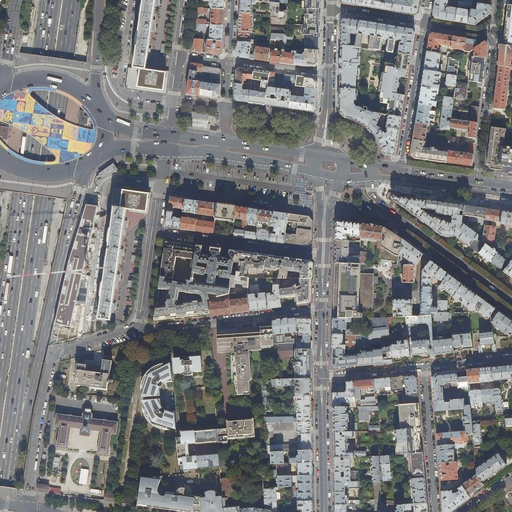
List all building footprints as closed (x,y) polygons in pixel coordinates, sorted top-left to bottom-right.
[(126,86),(164,91),(165,85),(166,73),(162,72),(162,71),(151,69),(151,71),(146,70),(148,58),(150,59),(151,49),(149,48),(152,30),(154,30),(155,20),(153,20),(155,5),(157,5),(158,0),(143,0),(141,22),(138,39),(136,58),(134,68),(128,67),(127,77),(126,86)] [(226,5),(225,0),(203,0),(204,0),(204,1),(210,2),(210,0),(212,0),(212,9),(225,10),(226,5)] [(241,6),(240,13),(253,14),(253,4),(256,4),(260,4),(260,2),(241,0),(241,6)] [(320,3),(320,0),(302,0),(302,9),(320,9),(320,3)] [(382,10),(393,11),(394,0),(373,0),(373,8),(382,10)] [(418,13),(420,0),(407,0),(408,0),(408,1),(407,1),(407,2),(406,1),(406,0),(404,0),(394,0),(393,11),(404,13),(415,15),(418,13)] [(435,0),(434,9),(433,16),(435,18),(444,20),(455,22),(457,9),(448,7),(446,9),(445,7),(447,6),(447,4),(448,4),(448,0),(435,0)] [(286,20),(287,11),(281,11),(280,9),(280,3),(271,2),(270,11),(272,12),(271,18),(277,18),(277,20),(286,20)] [(471,11),(469,24),(475,25),(481,20),(491,13),(492,7),(478,4),(477,10),(478,10),(477,11),(476,10),(475,10),(475,11),(471,10),(471,11)] [(225,20),(225,10),(212,9),(199,8),(198,13),(206,14),(206,11),(210,11),(211,10),(212,10),(211,23),(210,23),(209,22),(208,22),(206,20),(197,19),(197,24),(224,26),(225,20)] [(320,17),(320,9),(302,9),(287,8),(287,11),(287,24),(304,25),(319,25),(320,17)] [(457,9),(455,22),(462,23),(469,24),(471,11),(457,9)] [(240,22),(239,31),(250,32),(253,32),(254,14),(253,14),(240,13),(240,22)] [(341,34),(341,46),(350,46),(351,36),(352,37),(352,35),(351,35),(351,34),(355,35),(357,35),(359,21),(351,20),(344,18),(342,21),(341,34)] [(361,47),(374,49),(378,24),(368,22),(359,21),(357,35),(355,46),(361,47)] [(224,34),(224,26),(197,24),(196,31),(202,31),(201,39),(204,40),(208,40),(214,40),(217,40),(223,41),(224,34)] [(394,45),(395,40),(397,27),(387,26),(378,24),(374,49),(393,53),(394,45)] [(319,31),(319,25),(304,25),(303,35),(307,35),(306,51),(319,51),(319,43),(319,31)] [(405,29),(397,27),(395,40),(398,40),(399,40),(402,40),(401,42),(400,42),(398,51),(395,50),(396,45),(394,45),(393,53),(398,53),(411,56),(413,45),(415,33),(413,30),(405,29)] [(239,36),(238,42),(251,43),(253,43),(254,40),(251,40),(252,37),(250,37),(250,32),(239,31),(239,36)] [(428,43),(427,52),(430,53),(438,54),(438,51),(441,51),(442,47),(439,47),(439,45),(450,47),(449,48),(451,49),(453,37),(433,33),(432,34),(430,36),(428,43)] [(288,64),(294,65),(295,51),(293,51),(292,51),(292,54),(285,53),(285,50),(286,51),(287,46),(287,39),(292,40),(292,35),(287,35),(285,35),(284,41),(283,41),(282,52),(282,53),(281,63),(288,64)] [(460,38),(453,37),(451,49),(455,49),(455,51),(457,51),(457,50),(464,51),(466,39),(460,38)] [(193,51),(202,52),(203,47),(204,47),(204,45),(203,45),(204,40),(201,39),(199,39),(194,39),(193,51)] [(474,40),(466,39),(464,51),(470,52),(475,48),(483,43),(484,42),(474,40)] [(223,47),(223,41),(217,40),(217,43),(215,43),(215,44),(214,44),(214,40),(208,40),(206,53),(211,54),(220,55),(223,52),(223,47)] [(252,59),(255,60),(255,55),(251,54),(250,54),(251,43),(238,42),(238,48),(238,55),(240,57),(252,59)] [(485,42),(484,42),(483,43),(475,48),(475,53),(474,53),(474,57),(485,58),(486,58),(486,50),(487,45),(485,42)] [(261,60),(268,61),(271,44),(256,43),(256,46),(255,53),(255,55),(255,60),(261,60)] [(511,46),(504,46),(500,45),(499,59),(499,66),(511,68),(511,65),(511,66),(511,58),(511,56),(511,55),(511,46)] [(364,126),(368,129),(375,113),(368,110),(369,108),(365,106),(364,108),(359,106),(357,107),(355,104),(355,100),(357,100),(358,94),(357,94),(357,75),(358,74),(358,65),(359,65),(359,57),(357,57),(358,52),(360,53),(361,47),(355,46),(353,46),(350,46),(341,46),(341,53),(340,68),(340,81),(339,109),(340,109),(340,110),(340,112),(345,117),(346,117),(348,117),(348,119),(352,120),(357,121),(361,123),(364,126)] [(274,62),(281,63),(282,53),(282,52),(278,52),(279,49),(276,49),(276,51),(272,51),(270,62),(274,62)] [(300,66),(307,67),(306,51),(295,51),(294,65),(300,66)] [(314,68),(318,64),(318,58),(319,51),(306,51),(307,67),(310,68),(314,68)] [(424,71),(429,71),(438,73),(438,70),(439,70),(440,68),(442,68),(443,65),(438,64),(438,63),(439,63),(441,54),(438,54),(430,53),(427,52),(425,62),(424,71)] [(410,64),(411,56),(398,53),(397,61),(395,61),(394,64),(386,63),(384,74),(382,73),(379,92),(381,92),(380,99),(381,99),(380,103),(388,104),(388,108),(389,108),(389,111),(388,114),(388,115),(401,117),(402,111),(403,109),(400,108),(402,95),(398,94),(397,92),(397,91),(399,78),(401,76),(405,77),(406,70),(407,70),(407,69),(408,63),(410,64)] [(485,58),(474,57),(473,64),(471,63),(470,75),(470,81),(476,82),(482,83),(483,73),(485,58)] [(449,58),(447,74),(457,76),(458,70),(455,69),(455,65),(458,66),(459,60),(449,58)] [(191,95),(200,96),(202,78),(200,78),(200,82),(195,81),(196,75),(197,75),(198,71),(202,72),(203,67),(203,65),(196,64),(191,63),(186,94),(191,95)] [(511,68),(499,66),(495,97),(493,109),(505,110),(511,68)] [(202,78),(200,96),(206,97),(217,98),(220,96),(221,83),(221,72),(218,69),(208,67),(203,67),(202,72),(202,78)] [(236,79),(236,84),(243,85),(245,85),(245,84),(246,84),(246,79),(252,79),(254,70),(246,69),(239,68),(236,71),(236,79)] [(256,104),(265,105),(267,93),(261,92),(258,91),(257,91),(255,88),(253,88),(253,86),(255,87),(257,71),(254,70),(252,79),(251,85),(251,89),(250,91),(249,103),(256,104)] [(258,90),(267,91),(270,72),(261,71),(258,90)] [(421,87),(428,88),(439,90),(440,84),(438,84),(438,85),(437,85),(438,82),(436,82),(436,81),(438,81),(439,78),(441,78),(441,73),(438,73),(429,71),(424,71),(423,79),(421,87)] [(276,107),(289,109),(291,96),(291,92),(291,91),(273,88),(275,73),(270,72),(267,91),(267,93),(265,105),(276,107)] [(456,82),(457,76),(447,74),(446,81),(445,84),(446,84),(446,85),(456,87),(456,82)] [(292,81),(291,86),(295,86),(297,76),(285,75),(284,80),(292,81)] [(310,78),(297,76),(295,86),(299,87),(299,85),(300,80),(310,81),(310,78)] [(318,79),(310,78),(310,81),(310,85),(309,88),(317,89),(318,84),(318,79)] [(456,87),(455,93),(454,98),(466,100),(468,84),(456,82),(456,87)] [(241,102),(249,103),(250,91),(243,90),(243,85),(236,84),(235,93),(235,98),(237,101),(241,102)] [(314,112),(317,109),(317,100),(317,89),(309,88),(302,87),(302,89),(305,89),(305,96),(304,98),(291,96),(289,109),(299,110),(314,112)] [(420,97),(419,104),(432,106),(436,107),(437,102),(435,102),(435,99),(433,98),(433,97),(435,97),(436,94),(438,94),(439,90),(428,88),(421,87),(420,97)] [(453,109),(454,98),(444,97),(444,98),(444,101),(443,108),(453,109)] [(417,114),(416,123),(428,125),(429,125),(430,120),(434,121),(435,117),(431,116),(431,115),(435,115),(436,112),(432,111),(432,106),(419,104),(417,114)] [(453,109),(443,108),(440,129),(450,130),(450,128),(451,122),(447,121),(448,117),(449,118),(452,118),(453,109)] [(85,112),(80,112),(78,124),(88,126),(89,118),(84,117),(85,112)] [(211,114),(194,112),(193,119),(193,126),(209,128),(210,121),(211,114)] [(473,123),(478,123),(478,121),(479,113),(472,112),(471,112),(470,120),(473,120),(473,123)] [(374,135),(376,138),(383,127),(383,125),(382,125),(381,127),(378,126),(377,125),(378,123),(379,124),(380,122),(378,122),(380,119),(384,120),(385,118),(385,115),(375,113),(368,129),(372,132),(374,135)] [(400,124),(401,117),(388,115),(385,115),(385,118),(388,119),(387,123),(386,123),(385,125),(387,125),(386,128),(399,130),(400,124)] [(476,139),(477,129),(478,123),(473,123),(451,120),(451,122),(450,128),(469,131),(468,138),(476,139)] [(427,133),(428,125),(416,123),(414,132),(413,140),(425,142),(427,134),(425,134),(425,133),(427,133)] [(9,129),(0,127),(0,136),(3,136),(3,140),(8,140),(9,129)] [(378,141),(380,145),(381,148),(383,154),(395,155),(397,143),(399,130),(386,128),(383,127),(376,138),(378,141)] [(487,165),(491,169),(511,171),(511,147),(504,146),(506,129),(492,127),(487,165)] [(413,140),(412,147),(411,153),(415,158),(417,159),(439,162),(446,163),(448,152),(445,152),(446,147),(448,147),(449,139),(436,137),(436,136),(431,135),(430,142),(429,143),(425,142),(413,140)] [(448,152),(446,163),(472,166),(474,154),(454,152),(448,151),(448,152)] [(105,320),(111,321),(112,313),(114,314),(114,310),(115,304),(113,303),(115,292),(116,285),(118,285),(119,277),(119,275),(117,275),(119,259),(122,260),(122,254),(123,250),(121,249),(123,231),(126,231),(126,230),(127,221),(125,221),(126,209),(131,210),(131,212),(135,212),(142,213),(143,212),(147,212),(149,194),(143,193),(119,190),(116,189),(113,208),(115,208),(99,319),(105,320)] [(407,209),(420,219),(425,212),(421,209),(422,208),(423,209),(424,209),(426,209),(427,201),(411,199),(395,196),(394,196),(393,196),(392,196),(392,197),(392,198),(392,199),(407,209)] [(173,228),(181,229),(183,217),(176,216),(177,213),(174,212),(175,208),(184,209),(185,199),(178,198),(170,197),(166,227),(173,228)] [(193,200),(185,199),(184,209),(183,216),(185,216),(185,212),(192,213),(192,215),(193,215),(192,217),(197,217),(199,201),(193,200)] [(213,234),(214,233),(218,204),(207,202),(199,201),(197,217),(197,218),(198,218),(199,214),(201,215),(207,215),(206,217),(202,216),(202,221),(196,220),(195,231),(205,233),(213,234)] [(430,201),(427,201),(426,209),(436,211),(436,212),(437,213),(438,214),(444,215),(445,215),(446,216),(447,215),(452,216),(452,220),(456,221),(457,216),(460,216),(461,211),(464,211),(464,206),(457,205),(430,201)] [(214,233),(232,235),(233,228),(233,227),(235,219),(237,206),(227,205),(218,204),(214,233)] [(98,206),(86,205),(69,261),(54,324),(71,327),(82,277),(98,206)] [(240,237),(244,238),(246,228),(247,220),(249,208),(243,207),(237,206),(235,219),(243,220),(242,227),(244,228),(244,230),(234,229),(233,237),(240,237)] [(475,207),(464,206),(464,211),(463,215),(469,216),(469,221),(482,222),(482,221),(484,222),(485,218),(486,209),(481,208),(475,207)] [(256,221),(258,222),(260,210),(255,209),(249,208),(247,220),(249,221),(248,225),(252,225),(251,227),(253,227),(254,225),(255,226),(256,221)] [(493,210),(486,209),(485,218),(484,222),(484,225),(485,225),(490,226),(490,224),(489,224),(489,221),(493,221),(493,222),(492,223),(492,226),(496,227),(499,228),(500,227),(500,224),(502,211),(494,210),(493,210)] [(258,224),(257,232),(256,240),(263,241),(270,242),(271,233),(272,226),(274,211),(267,210),(260,210),(258,222),(258,224)] [(284,244),(284,243),(285,235),(280,235),(280,233),(280,232),(282,233),(286,233),(286,230),(288,213),(281,212),(274,211),(272,226),(274,227),(274,231),(275,231),(277,232),(277,233),(276,234),(271,233),(270,242),(277,243),(284,244)] [(511,212),(510,212),(502,211),(500,224),(511,225),(511,212)] [(454,237),(455,236),(456,221),(452,220),(451,223),(448,223),(448,222),(447,223),(446,224),(446,223),(446,222),(445,222),(444,221),(443,222),(437,218),(437,217),(435,217),(434,218),(433,218),(425,212),(420,219),(435,231),(440,235),(444,236),(447,237),(450,237),(450,236),(451,237),(452,237),(454,237)] [(288,213),(286,230),(291,230),(291,233),(290,233),(290,234),(286,233),(285,235),(284,243),(308,246),(312,242),(313,236),(313,225),(313,221),(309,216),(301,215),(297,215),(288,213)] [(462,241),(469,246),(473,240),(478,241),(478,236),(478,235),(462,223),(463,215),(463,216),(460,216),(457,216),(456,221),(455,236),(462,241)] [(188,230),(195,231),(196,220),(196,219),(183,217),(181,229),(188,230)] [(336,232),(336,241),(347,241),(348,235),(357,236),(356,241),(361,241),(361,240),(362,224),(339,221),(336,223),(336,232)] [(374,226),(362,224),(361,240),(366,241),(366,239),(382,241),(384,227),(374,226)] [(494,243),(496,227),(492,226),(490,226),(485,225),(482,241),(486,242),(494,243)] [(392,232),(384,227),(382,241),(381,244),(381,249),(380,254),(399,258),(400,255),(403,240),(398,236),(398,234),(398,232),(394,229),(392,232)] [(250,239),(256,240),(257,232),(253,232),(251,231),(251,230),(250,228),(246,228),(244,238),(250,239)] [(413,247),(403,240),(400,255),(403,257),(402,258),(404,260),(405,258),(406,259),(405,260),(406,261),(407,260),(410,262),(407,265),(415,266),(423,255),(413,247)] [(473,249),(479,253),(486,244),(486,242),(482,241),(478,241),(473,240),(469,246),(473,249)] [(335,252),(335,263),(347,263),(347,259),(350,259),(349,263),(360,264),(360,257),(349,257),(349,254),(354,254),(354,248),(349,248),(350,241),(347,241),(336,241),(335,252)] [(166,242),(161,277),(166,278),(187,281),(192,281),(193,278),(193,274),(197,245),(172,242),(172,243),(166,242)] [(491,263),(491,262),(498,253),(496,251),(496,250),(495,249),(494,249),(493,249),(486,244),(479,253),(479,254),(485,258),(491,263)] [(208,256),(203,255),(202,253),(203,246),(197,245),(193,274),(205,275),(205,273),(207,274),(208,276),(207,281),(216,282),(216,277),(218,275),(220,275),(220,277),(230,279),(229,284),(231,284),(232,275),(234,263),(235,251),(230,250),(229,257),(227,258),(222,258),(221,256),(222,249),(216,248),(211,247),(210,255),(208,256)] [(361,264),(368,264),(368,261),(366,261),(367,249),(361,249),(360,257),(360,264),(361,264)] [(264,270),(264,268),(267,255),(252,253),(235,251),(234,263),(238,263),(238,266),(237,266),(236,273),(237,273),(237,276),(232,275),(231,284),(229,294),(248,293),(249,281),(249,278),(248,278),(250,268),(264,270)] [(504,262),(506,259),(498,253),(491,262),(495,266),(501,270),(504,264),(504,262)] [(292,259),(267,255),(264,268),(276,270),(278,269),(280,269),(279,278),(281,278),(287,278),(288,271),(301,272),(300,274),(299,278),(311,279),(312,270),(312,264),(309,261),(292,259)] [(511,259),(503,271),(508,275),(511,277),(511,259)] [(422,271),(422,288),(432,288),(432,280),(433,278),(434,279),(435,278),(442,283),(449,274),(439,267),(430,261),(422,271)] [(334,304),(333,319),(352,318),(363,318),(364,314),(359,313),(359,310),(374,310),(375,283),(378,283),(378,277),(373,277),(373,274),(360,274),(361,264),(360,264),(349,263),(347,263),(335,263),(335,278),(334,304)] [(415,283),(415,266),(407,265),(404,265),(404,278),(403,278),(402,283),(405,283),(415,283)] [(456,280),(449,274),(442,283),(440,285),(438,288),(442,291),(443,290),(444,291),(445,290),(454,297),(463,284),(456,280)] [(155,320),(164,318),(182,316),(199,314),(210,313),(208,303),(207,299),(209,299),(208,296),(209,293),(217,295),(217,297),(219,296),(226,294),(229,294),(231,284),(229,284),(229,287),(215,285),(216,282),(207,281),(207,284),(193,282),(194,278),(193,278),(192,281),(187,281),(187,284),(184,284),(183,283),(169,281),(168,282),(166,281),(166,278),(161,277),(159,289),(163,290),(163,289),(170,290),(169,295),(168,295),(168,299),(168,306),(157,308),(155,320)] [(282,307),(281,298),(280,292),(281,278),(279,278),(277,278),(276,283),(278,283),(278,285),(274,284),(274,291),(276,295),(272,295),(271,294),(266,294),(268,309),(274,308),(282,307)] [(307,303),(311,298),(311,291),(311,279),(299,278),(287,278),(281,278),(280,292),(281,298),(287,298),(295,296),(295,304),(301,303),(301,304),(307,303)] [(251,294),(248,295),(248,296),(250,311),(258,310),(268,309),(266,294),(266,293),(260,294),(258,284),(250,286),(251,294)] [(469,289),(463,284),(454,297),(453,297),(460,302),(462,299),(463,300),(461,302),(464,305),(464,306),(466,307),(466,312),(469,312),(469,306),(476,295),(477,295),(469,289)] [(422,288),(421,316),(431,316),(431,313),(437,313),(437,308),(432,307),(432,296),(431,295),(432,288),(422,288)] [(220,314),(232,313),(230,300),(229,294),(226,294),(227,300),(226,302),(213,304),(211,303),(208,303),(210,313),(210,316),(220,314)] [(486,302),(476,295),(469,306),(469,312),(478,312),(488,319),(495,309),(486,302)] [(240,312),(250,311),(248,296),(247,296),(247,298),(244,298),(244,299),(235,300),(234,300),(230,300),(232,313),(240,312)] [(412,300),(393,300),(393,309),(399,309),(400,310),(400,312),(398,312),(398,317),(406,317),(412,317),(412,300)] [(438,300),(437,308),(437,313),(448,313),(448,301),(438,300)] [(508,335),(511,334),(511,320),(508,318),(499,311),(494,318),(491,317),(492,323),(508,335)] [(463,350),(472,349),(469,312),(466,312),(451,313),(451,319),(453,338),(454,352),(455,352),(455,351),(458,350),(458,352),(462,351),(464,351),(463,350)] [(449,319),(451,319),(451,313),(448,313),(437,313),(431,313),(431,316),(432,321),(434,321),(449,321),(449,319)] [(308,316),(297,318),(297,324),(298,324),(298,325),(299,325),(299,331),(297,331),(297,335),(303,335),(311,335),(311,329),(311,319),(308,316)] [(435,358),(434,354),(434,349),(430,349),(430,345),(434,344),(433,340),(432,321),(431,316),(421,316),(412,317),(406,317),(407,325),(407,331),(410,330),(410,326),(411,326),(411,324),(427,323),(427,326),(429,325),(429,336),(430,336),(431,340),(412,341),(413,355),(417,355),(423,354),(430,354),(431,359),(435,358)] [(393,363),(392,357),(391,345),(389,323),(388,317),(369,318),(369,335),(367,335),(361,335),(361,339),(361,342),(361,343),(370,344),(380,343),(382,345),(382,348),(384,364),(388,363),(393,363)] [(297,324),(297,318),(290,318),(273,321),(273,325),(274,343),(297,342),(297,335),(297,331),(297,324)] [(333,327),(333,334),(343,335),(343,329),(346,329),(346,335),(356,335),(361,335),(367,335),(367,333),(364,333),(364,330),(357,329),(357,326),(352,326),(351,329),(347,329),(347,322),(352,322),(352,318),(333,319),(333,327)] [(251,381),(250,351),(262,350),(262,347),(274,346),(274,343),(273,325),(266,326),(260,326),(227,328),(217,329),(219,353),(232,352),(235,395),(250,394),(249,381),(251,381)] [(402,356),(410,356),(407,331),(407,325),(403,326),(404,341),(402,341),(401,341),(398,341),(397,341),(397,344),(391,345),(392,357),(402,356)] [(493,334),(493,332),(479,333),(480,342),(478,342),(479,354),(483,353),(483,348),(482,347),(481,347),(481,346),(486,345),(493,344),(492,346),(493,352),(497,352),(496,345),(494,344),(494,337),(493,334)] [(346,335),(343,335),(333,334),(333,343),(332,349),(346,349),(355,349),(356,349),(356,342),(361,342),(361,339),(356,339),(356,335),(346,335)] [(310,343),(311,335),(303,335),(303,339),(302,338),(302,343),(297,343),(297,349),(310,349),(310,343)] [(454,353),(454,352),(453,338),(443,339),(443,337),(439,338),(439,340),(433,340),(434,344),(434,349),(434,354),(443,354),(454,353)] [(310,356),(310,349),(297,349),(297,343),(297,342),(274,343),(274,346),(275,354),(278,353),(278,351),(297,350),(297,363),(294,362),(294,368),(297,368),(297,379),(311,378),(311,370),(310,356)] [(372,365),(384,364),(382,348),(372,350),(372,351),(370,351),(367,351),(367,350),(361,351),(361,353),(357,354),(358,366),(372,365)] [(346,368),(358,366),(357,354),(346,355),(346,351),(346,349),(332,349),(332,366),(335,369),(346,368)] [(181,373),(183,372),(185,372),(191,371),(191,372),(192,372),(194,372),(202,372),(200,356),(190,356),(190,358),(187,358),(184,360),(183,360),(182,360),(180,361),(180,357),(173,358),(174,374),(181,373)] [(76,384),(107,388),(111,361),(103,360),(102,367),(76,364),(75,374),(77,374),(76,384)] [(160,396),(159,389),(158,388),(159,386),(160,387),(161,387),(162,386),(163,385),(164,384),(163,383),(163,382),(165,381),(165,382),(172,381),(171,364),(162,367),(163,365),(155,369),(152,371),(149,375),(146,378),(145,382),(143,388),(146,388),(143,397),(160,396)] [(502,367),(492,368),(493,381),(511,379),(510,366),(502,367)] [(484,369),(479,369),(481,383),(481,386),(484,386),(484,383),(487,382),(487,384),(488,383),(488,382),(493,382),(493,381),(492,368),(484,369)] [(473,370),(467,370),(468,385),(481,383),(479,369),(473,370)] [(462,371),(457,371),(458,387),(458,389),(464,388),(465,400),(470,399),(469,391),(468,385),(467,370),(462,371)] [(434,402),(444,401),(443,386),(444,386),(445,383),(451,383),(451,388),(458,387),(457,371),(445,373),(436,374),(432,379),(433,390),(434,402)] [(401,377),(391,378),(392,391),(396,391),(396,392),(398,392),(397,391),(402,390),(403,389),(403,382),(405,381),(406,394),(418,393),(417,378),(414,375),(401,377)] [(311,389),(311,378),(297,379),(276,379),(272,379),(272,386),(276,386),(276,387),(277,387),(277,386),(296,385),(296,386),(298,386),(298,388),(296,388),(296,394),(294,394),(293,394),(293,396),(297,396),(311,395),(311,389)] [(381,379),(374,380),(375,389),(375,396),(392,395),(392,391),(391,378),(381,379)] [(364,381),(353,382),(354,390),(354,392),(356,407),(359,407),(369,407),(376,407),(376,399),(368,399),(361,400),(360,390),(367,389),(367,390),(367,392),(368,392),(368,390),(369,391),(370,391),(371,391),(372,390),(375,389),(374,380),(364,381)] [(333,397),(333,408),(341,407),(341,403),(352,402),(352,403),(349,404),(348,405),(348,407),(356,407),(354,392),(352,393),(352,390),(354,390),(353,382),(343,383),(337,383),(333,388),(333,390),(340,390),(340,388),(344,388),(347,391),(345,393),(333,393),(333,397)] [(491,403),(495,402),(494,392),(494,389),(481,390),(482,403),(486,403),(486,406),(491,405),(491,403)] [(483,408),(482,403),(481,390),(471,391),(469,391),(470,399),(470,403),(470,409),(475,409),(475,407),(478,407),(478,408),(483,408)] [(497,413),(503,412),(501,396),(499,396),(499,392),(494,392),(495,402),(496,410),(496,409),(497,413)] [(419,396),(418,393),(406,394),(403,394),(403,397),(406,397),(407,404),(417,403),(419,403),(419,396)] [(311,402),(311,395),(297,396),(297,418),(293,418),(286,418),(279,418),(279,417),(265,417),(266,423),(293,422),(298,422),(311,422),(311,412),(311,408),(311,402)] [(168,426),(177,429),(175,411),(168,412),(168,413),(165,412),(166,411),(166,410),(164,409),(163,407),(162,408),(161,408),(160,406),(161,406),(160,399),(143,400),(148,409),(145,409),(147,413),(149,417),(152,420),(155,423),(159,425),(162,427),(168,429),(168,426)] [(437,434),(438,446),(448,445),(448,443),(455,442),(455,445),(456,445),(464,444),(468,444),(467,436),(473,435),(472,422),(470,409),(470,403),(465,404),(464,400),(450,401),(450,403),(445,403),(444,401),(434,402),(435,412),(464,410),(464,415),(463,415),(464,426),(465,426),(466,432),(437,434)] [(418,418),(417,403),(407,404),(402,404),(403,411),(402,411),(403,423),(404,423),(404,429),(419,428),(418,418)] [(333,418),(334,433),(355,432),(357,432),(357,423),(354,423),(354,429),(348,429),(348,424),(349,424),(349,422),(349,413),(351,413),(351,411),(348,411),(348,407),(341,407),(333,408),(333,418)] [(369,420),(369,407),(359,407),(360,420),(369,420)] [(68,416),(57,414),(55,426),(60,427),(58,443),(57,448),(68,449),(71,428),(81,429),(81,435),(85,436),(89,436),(90,430),(101,432),(98,453),(109,455),(109,450),(111,433),(116,434),(118,422),(106,421),(102,420),(92,419),(93,415),(91,413),(91,410),(86,409),(86,412),(83,413),(83,417),(72,416),(68,415),(68,416)] [(227,428),(218,429),(219,442),(228,442),(228,438),(255,436),(254,418),(227,420),(227,428)] [(479,421),(472,422),(473,435),(473,443),(474,444),(482,443),(480,424),(479,421)] [(293,430),(293,422),(266,423),(265,423),(267,444),(271,444),(273,441),(273,430),(293,430)] [(312,429),(311,422),(298,422),(299,435),(302,435),(302,450),(312,450),(312,444),(312,429)] [(421,428),(419,428),(404,429),(398,430),(398,433),(397,433),(397,434),(396,436),(397,445),(406,444),(407,449),(398,450),(400,452),(400,455),(403,455),(407,454),(411,454),(423,453),(423,452),(421,449),(421,445),(420,444),(421,442),(421,441),(420,439),(420,438),(420,437),(420,435),(420,432),(421,429),(421,428)] [(199,468),(220,467),(219,460),(219,454),(205,455),(204,444),(219,442),(218,429),(196,431),(196,440),(199,468)] [(181,430),(182,442),(196,440),(196,431),(187,432),(187,430),(181,430)] [(334,444),(334,458),(352,457),(358,457),(358,455),(355,455),(355,451),(348,451),(348,438),(355,438),(355,432),(334,433),(334,444)] [(191,469),(199,468),(196,440),(182,442),(182,444),(183,444),(183,447),(182,447),(181,448),(181,450),(181,452),(182,454),(183,455),(184,455),(184,457),(183,457),(184,471),(191,471),(191,469)] [(271,445),(267,445),(268,452),(284,451),(294,451),(294,445),(291,445),(291,444),(284,445),(284,444),(275,445),(271,445)] [(438,454),(439,464),(455,462),(454,454),(453,445),(448,445),(438,446),(438,454)] [(478,448),(474,449),(475,456),(479,456),(483,454),(483,447),(478,448)] [(312,457),(312,450),(302,450),(298,450),(299,453),(290,454),(290,463),(298,463),(312,462),(312,457)] [(284,463),(284,451),(268,452),(268,456),(268,459),(269,464),(284,463)] [(507,464),(498,452),(486,461),(487,463),(486,464),(484,462),(476,468),(476,475),(482,483),(500,470),(507,464)] [(424,464),(423,453),(411,454),(413,479),(425,478),(424,464)] [(382,473),(380,473),(380,481),(392,481),(392,479),(393,479),(392,472),(391,472),(390,456),(381,456),(382,473)] [(334,469),(335,483),(359,482),(358,471),(351,472),(350,459),(352,459),(352,457),(334,458),(334,469)] [(371,457),(373,482),(380,481),(380,473),(379,457),(375,457),(371,457)] [(227,459),(219,460),(220,467),(225,467),(225,465),(228,464),(227,459)] [(312,470),(312,462),(298,463),(298,475),(312,475),(312,470)] [(440,481),(458,480),(456,462),(455,462),(439,464),(440,472),(440,481)] [(269,476),(278,476),(288,476),(288,467),(289,467),(289,463),(284,463),(269,464),(269,468),(274,468),(277,468),(277,471),(274,471),(269,471),(269,476)] [(80,469),(78,484),(86,485),(88,469),(80,469)] [(296,477),(296,475),(288,476),(278,476),(278,487),(292,486),(292,477),(296,477)] [(313,490),(312,475),(298,475),(297,475),(298,487),(299,487),(299,489),(298,489),(298,497),(296,497),(295,492),(293,492),(293,491),(292,490),(292,501),(313,501),(313,490)] [(484,486),(482,483),(476,475),(462,486),(469,496),(477,491),(484,486)] [(269,476),(270,485),(270,487),(276,487),(278,487),(278,476),(269,476)] [(166,509),(183,511),(181,495),(180,495),(180,494),(178,493),(167,492),(167,494),(166,495),(165,496),(164,496),(162,495),(160,494),(158,494),(159,490),(159,489),(159,487),(162,480),(156,479),(157,477),(146,478),(142,478),(138,506),(166,509)] [(272,511),(270,487),(270,485),(264,485),(264,489),(264,494),(263,494),(263,497),(264,498),(265,497),(265,505),(265,509),(252,507),(239,509),(240,506),(226,507),(226,502),(228,502),(227,498),(230,497),(229,478),(221,478),(222,496),(223,511),(272,511)] [(426,490),(425,478),(413,479),(411,479),(413,504),(427,503),(426,490)] [(380,511),(382,503),(380,481),(373,482),(372,482),(372,488),(374,488),(374,500),(375,505),(375,510),(376,510),(375,511),(380,511)] [(359,482),(335,483),(335,494),(335,505),(347,505),(349,505),(360,504),(359,487),(359,482)] [(37,492),(48,493),(49,486),(38,485),(37,492)] [(471,498),(469,496),(462,486),(458,489),(460,491),(456,493),(455,494),(454,493),(453,493),(453,494),(452,494),(452,491),(441,492),(442,511),(451,511),(458,508),(471,498)] [(511,488),(503,495),(509,507),(511,505),(511,492),(511,488)] [(201,497),(202,511),(223,511),(222,496),(217,496),(216,492),(215,491),(214,490),(212,490),(210,490),(208,491),(206,492),(206,497),(201,497)] [(202,511),(201,497),(192,495),(192,493),(185,492),(184,494),(183,494),(183,495),(181,495),(183,511),(185,511),(202,511)] [(106,494),(105,501),(116,502),(117,495),(106,494)] [(312,511),(313,511),(313,501),(292,501),(292,503),(298,503),(298,509),(298,510),(302,510),(302,511),(301,511),(300,511),(312,511)] [(403,511),(404,511),(404,505),(397,505),(396,511),(387,511),(388,504),(382,503),(380,511),(403,511)] [(427,511),(427,503),(413,504),(414,511),(427,511)]
